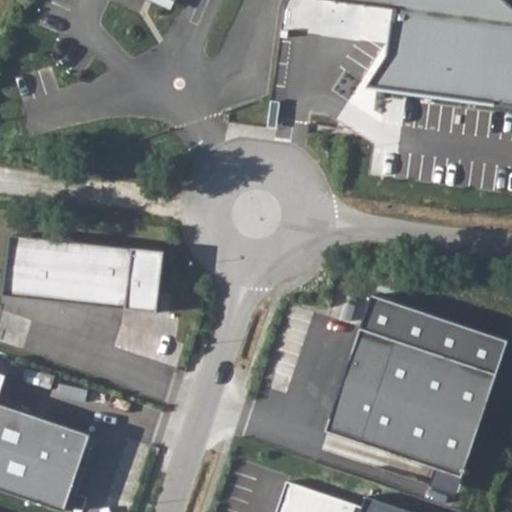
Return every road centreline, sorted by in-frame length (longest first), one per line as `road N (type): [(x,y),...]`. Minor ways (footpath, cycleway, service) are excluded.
road 1 (residential): [(175,511),(237,332),(259,213)]
road 2 (residential): [(511,246),(259,213)]
